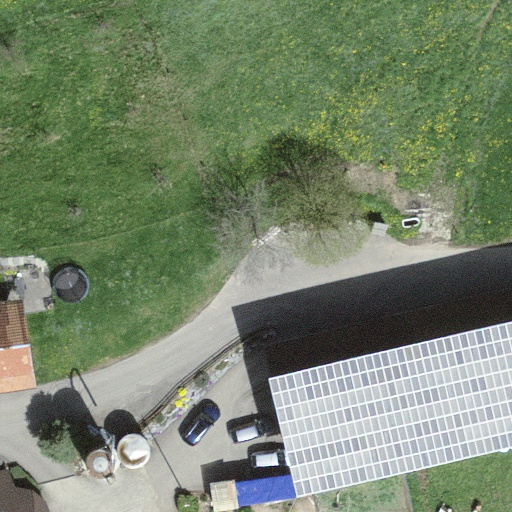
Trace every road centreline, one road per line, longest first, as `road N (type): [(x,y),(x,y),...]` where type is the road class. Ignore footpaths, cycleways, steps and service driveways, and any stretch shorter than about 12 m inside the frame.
road 1 (unclassified): [(511,261),(314,285),(89,398),(0,424)]
road 2 (track): [(0,428),(110,511)]
